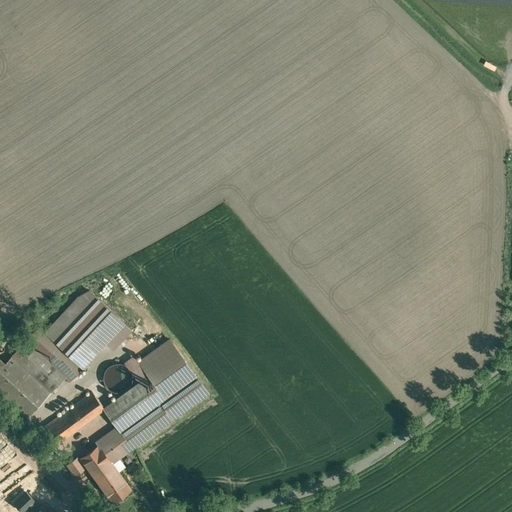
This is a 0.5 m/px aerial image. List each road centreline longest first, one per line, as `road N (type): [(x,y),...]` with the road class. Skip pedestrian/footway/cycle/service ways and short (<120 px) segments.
road 1 (unclassified): [(511,358),(377,456),(309,492),(233,511)]
road 2 (unclassified): [(0,411),(87,511)]
